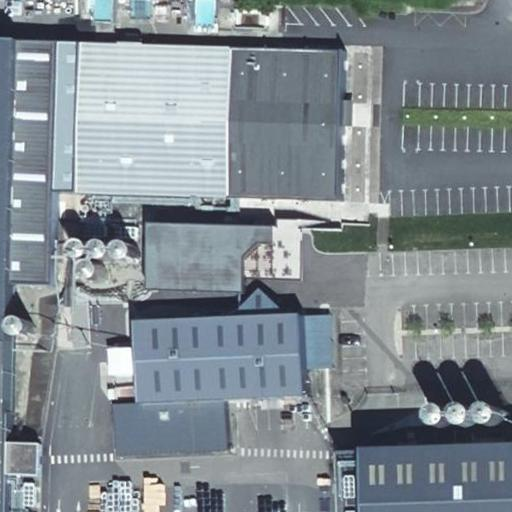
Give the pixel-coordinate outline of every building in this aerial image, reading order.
[(64,42),(25,41),(0,40),(0,511),(14,511),(15,475),(47,475),(48,442),(16,441),(20,279),(59,280),(64,42)] [(234,48),(84,44),(81,195),(232,200),(234,48)] [(343,203),(347,51),(234,48),(232,200),(343,203)] [(236,319),(141,324),(145,406),(117,407),(120,456),(232,451),(229,402),(312,397),(308,316),(292,317),(264,291),(236,319)] [(511,511),(511,447),(341,454),(342,511),(511,511)]
